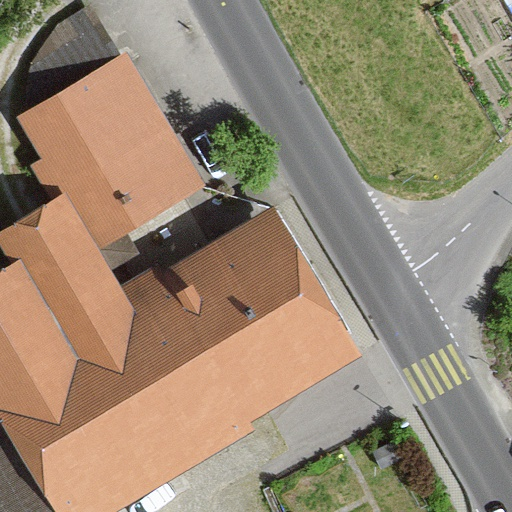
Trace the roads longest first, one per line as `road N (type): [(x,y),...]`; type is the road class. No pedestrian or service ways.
road 1 (secondary): [(219,0),(385,295)]
road 2 (secondary): [(385,295),(511,511)]
road 3 (tertiary): [(385,295),(511,183)]
